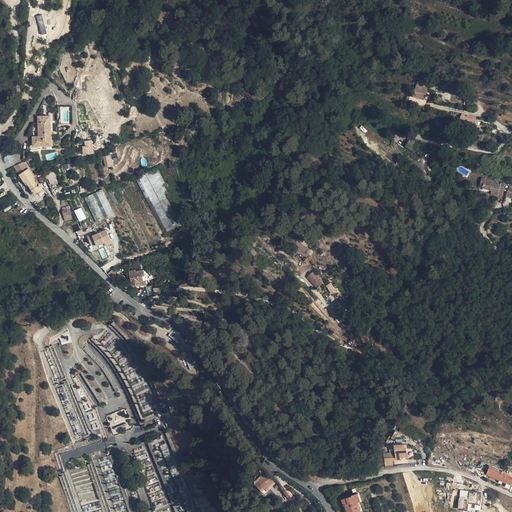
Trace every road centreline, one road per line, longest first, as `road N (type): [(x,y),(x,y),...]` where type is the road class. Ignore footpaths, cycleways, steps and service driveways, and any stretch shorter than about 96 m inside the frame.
road 1 (residential): [(332,511),(270,451),(184,326),(132,303),(0,165)]
road 2 (track): [(315,490),(412,468),(461,473),(511,495)]
